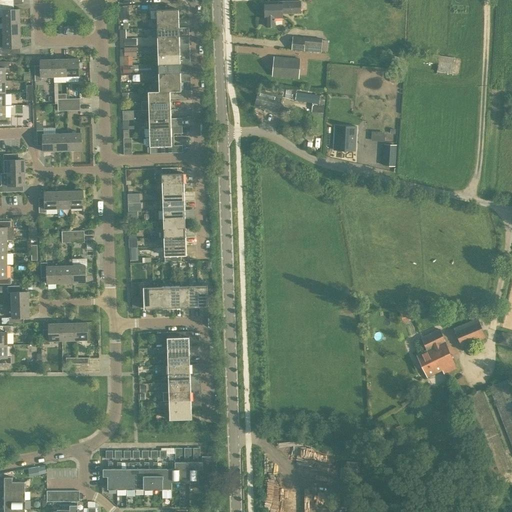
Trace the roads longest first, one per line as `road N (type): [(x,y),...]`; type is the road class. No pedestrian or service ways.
road 1 (secondary): [(233,511),(222,132)]
road 2 (unclassified): [(511,210),(334,168),(264,131),(222,132)]
road 3 (residential): [(207,418),(204,323),(114,326)]
road 4 (residential): [(198,159),(194,0)]
road 5 (residential): [(83,451),(117,421),(114,326)]
road 6 (secondary): [(222,132),(217,0)]
road 7 (residential): [(110,301),(106,169)]
road 8 (residential): [(106,161),(100,40)]
